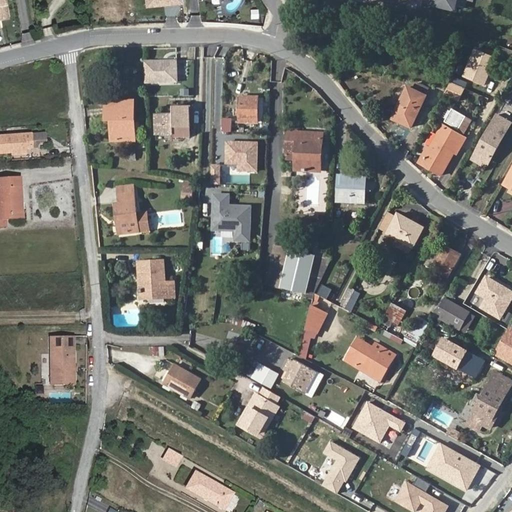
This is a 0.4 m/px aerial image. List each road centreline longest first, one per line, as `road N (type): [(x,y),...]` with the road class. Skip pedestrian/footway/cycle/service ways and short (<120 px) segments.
road 1 (residential): [(81,511),(105,374),(77,42)]
road 2 (residential): [(511,243),(442,204),(280,45)]
road 3 (residential): [(280,45),(188,32),(77,42)]
